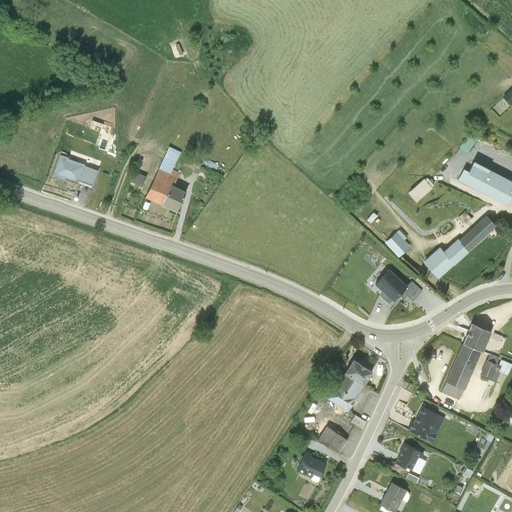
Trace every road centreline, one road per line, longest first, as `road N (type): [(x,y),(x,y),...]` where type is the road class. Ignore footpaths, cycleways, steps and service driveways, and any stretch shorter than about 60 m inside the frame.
road 1 (tertiary): [(0,200),(291,310),(366,352),(408,356)]
road 2 (residential): [(408,356),(402,401),(347,511)]
